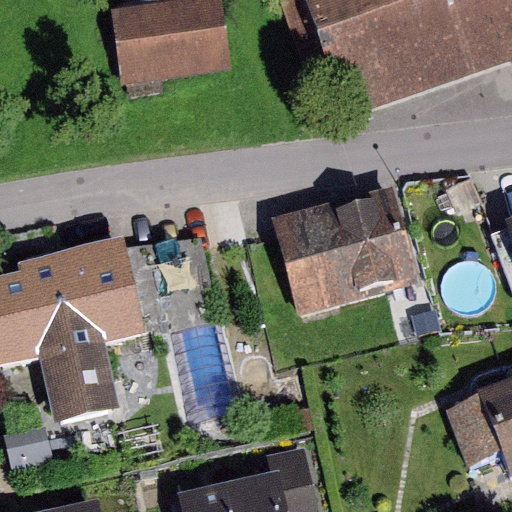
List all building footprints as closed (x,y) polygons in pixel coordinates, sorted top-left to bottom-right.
[(511,0),(301,0),(345,127),(511,69),(511,0)] [(112,17),(122,92),(233,77),(222,2),(112,17)] [(299,327),(420,294),(394,196),(273,229),(299,327)] [(15,284),(0,286),(0,375),(25,371),(35,427),(101,415),(91,355),(214,333),(199,246),(113,261),(111,251),(12,269),(15,284)] [(469,475),(501,463),(511,488),(511,487),(511,388),(478,401),(479,405),(447,417),(469,475)] [(56,442),(14,450),(19,475),(61,467),(56,442)] [(284,511),(319,511),(306,455),(272,463),(277,484),(284,511)] [(178,508),(179,511),(284,511),(277,484),(178,508)]
